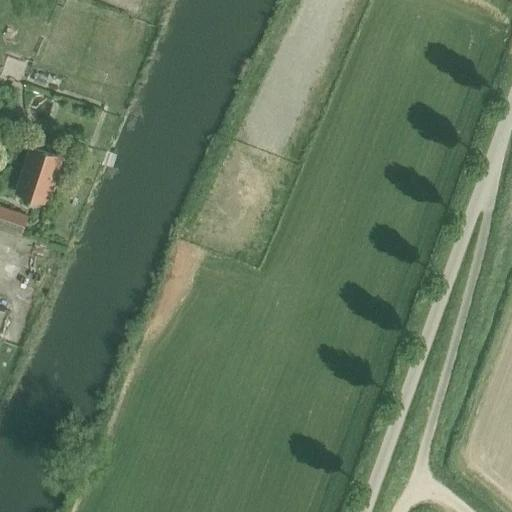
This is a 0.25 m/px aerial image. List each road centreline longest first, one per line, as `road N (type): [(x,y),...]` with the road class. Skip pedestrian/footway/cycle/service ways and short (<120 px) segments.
road 1 (unclassified): [(370,511),(511,107)]
road 2 (track): [(399,511),(467,299),(498,145)]
